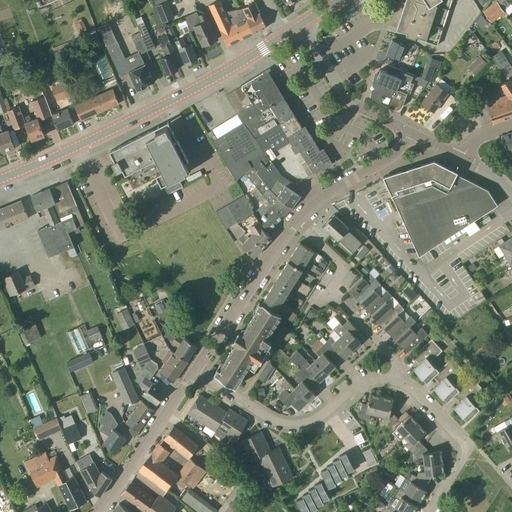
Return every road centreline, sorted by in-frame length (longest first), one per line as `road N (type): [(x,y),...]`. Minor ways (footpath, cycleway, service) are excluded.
road 1 (secondary): [(0,180),(212,79),(283,36)]
road 2 (residential): [(391,380),(372,380),(307,424),(287,425),(196,371)]
road 3 (residential): [(391,380),(396,362),(329,292),(341,266),(296,221)]
road 4 (residential): [(196,371),(296,221)]
road 5 (residential): [(431,511),(468,446),(391,380)]
road 6 (residential): [(99,511),(196,371)]
road 7 (residential): [(409,133),(353,106),(302,23)]
road 8 (residential): [(296,221),(401,148),(409,133)]
